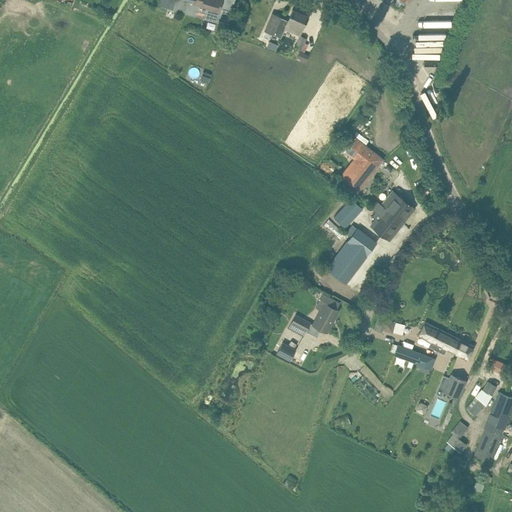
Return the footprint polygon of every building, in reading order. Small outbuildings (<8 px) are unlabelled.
[(150,0),(149,4),(184,13),(187,14),(193,0),(150,0)] [(193,0),(187,14),(195,16),(196,10),(205,13),(203,19),(227,26),(228,23),(231,13),(219,10),(222,0),(193,0)] [(292,10),(288,20),(271,12),(264,31),(281,38),(284,29),(299,36),(307,16),(292,10)] [(441,50),(441,36),(413,35),(413,50),(414,50),(414,60),(440,61),(440,50),(441,50)] [(306,39),(300,37),(295,48),(300,51),(306,39)] [(269,41),(267,47),(275,51),(278,45),(269,41)] [(299,51),(296,58),(306,62),(309,55),(299,51)] [(202,71),(200,78),(207,81),(210,73),(202,71)] [(360,189),(384,158),(355,136),(343,151),(353,158),(341,174),(360,189)] [(377,202),(376,202),(377,203),(376,205),(388,214),(387,217),(390,217),(392,214),(394,216),(393,217),(399,222),(412,206),(392,190),(381,205),(377,202)] [(351,198),(334,217),(344,227),(362,208),(351,198)] [(387,238),(399,222),(393,217),(394,216),(392,214),(390,217),(387,217),(388,214),(376,205),(377,203),(376,202),(375,202),(370,208),(374,212),(371,215),(377,220),(372,226),(387,238)] [(351,235),(326,268),(346,283),(376,242),(357,227),(351,235)] [(340,302),(322,293),(319,299),(325,302),(313,324),(327,332),(339,310),(336,308),(336,307),(337,308),(340,302)] [(379,313),(374,329),(382,331),(382,329),(392,332),(395,321),(385,318),(386,315),(379,313)] [(296,314),(288,328),(303,336),(310,322),(296,314)] [(418,335),(439,346),(446,332),(425,322),(418,335)] [(446,332),(439,346),(467,360),(474,346),(446,332)] [(276,353),(290,360),(295,349),(282,342),(276,353)] [(420,371),(428,374),(430,368),(431,369),(435,358),(397,344),(394,355),(417,364),(416,367),(421,369),(420,371)] [(492,358),(489,368),(499,371),(502,361),(492,358)] [(456,404),(466,380),(451,373),(443,392),(454,396),(451,402),(456,404)] [(496,386),(488,381),(466,408),(475,415),(484,404),(491,395),(496,386)] [(511,407),(511,396),(499,392),(473,457),(490,464),(511,407)] [(444,424),(451,406),(446,404),(439,422),(444,424)] [(452,434),(446,441),(460,453),(467,445),(459,438),(468,427),(460,420),(450,432),(452,434)] [(450,465),(463,471),(467,461),(457,456),(454,455),(450,465)]
